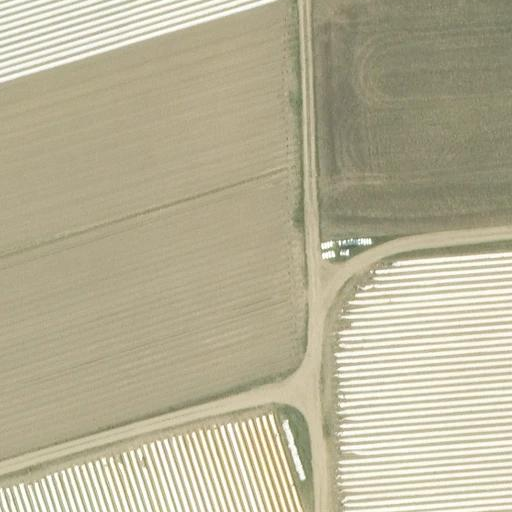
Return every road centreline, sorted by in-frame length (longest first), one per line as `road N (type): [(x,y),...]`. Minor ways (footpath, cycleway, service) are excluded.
road 1 (track): [(316,342),(302,0)]
road 2 (track): [(317,388),(0,479)]
road 3 (track): [(511,240),(413,249),(373,264),(334,297),(316,342)]
road 4 (track): [(322,511),(317,388)]
